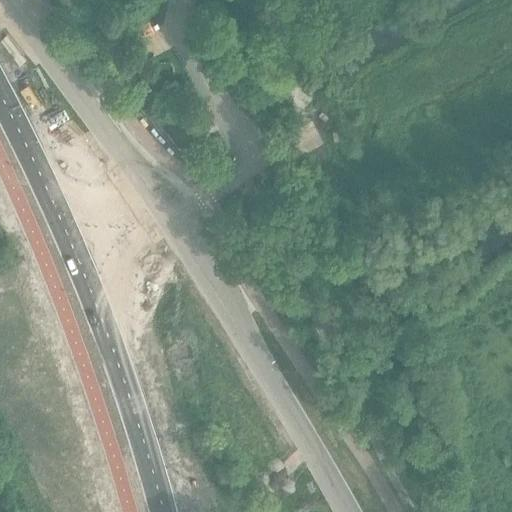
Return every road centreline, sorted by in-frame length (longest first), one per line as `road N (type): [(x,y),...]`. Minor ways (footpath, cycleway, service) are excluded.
road 1 (secondary): [(349,511),(176,226),(9,0)]
road 2 (secondary): [(0,95),(110,341),(164,511)]
